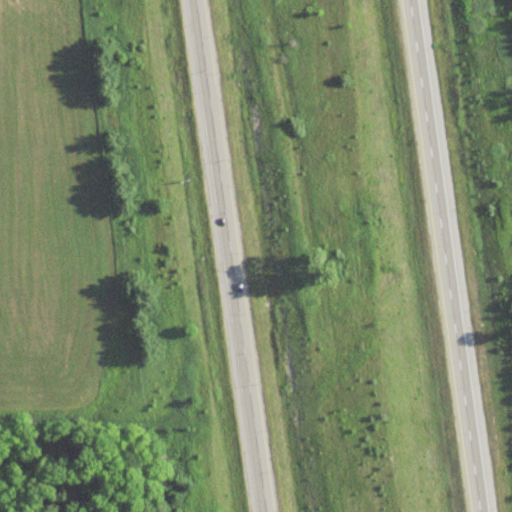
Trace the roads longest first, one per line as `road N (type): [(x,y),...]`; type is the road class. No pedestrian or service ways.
road 1 (motorway): [(475,511),(403,0)]
road 2 (motorway): [(197,0),(268,511)]
